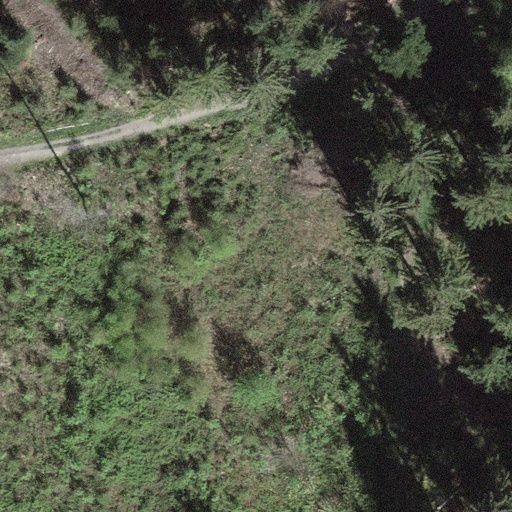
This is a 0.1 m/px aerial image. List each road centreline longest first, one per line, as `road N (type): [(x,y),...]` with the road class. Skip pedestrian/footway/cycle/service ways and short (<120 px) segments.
road 1 (track): [(422,0),(367,321),(369,511)]
road 2 (track): [(404,0),(329,47),(0,168)]
